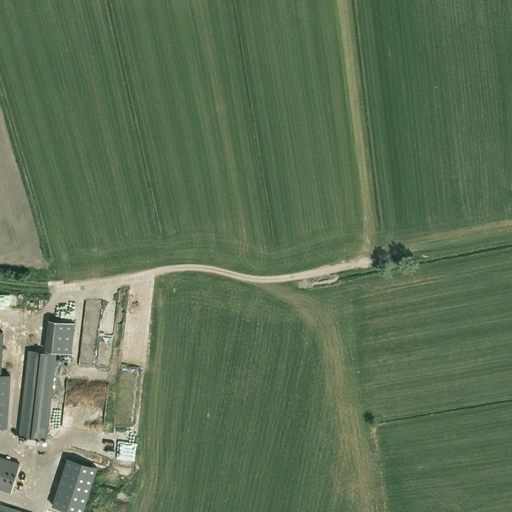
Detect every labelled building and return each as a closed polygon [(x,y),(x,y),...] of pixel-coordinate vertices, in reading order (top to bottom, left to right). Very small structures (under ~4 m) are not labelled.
[(75,323),(51,320),(47,351),(71,354),(75,323)] [(56,353),(28,349),(18,435),(46,439),(56,353)] [(11,376),(0,374),(0,427),(7,428),(11,376)] [(20,463),(0,456),(0,487),(11,491),(20,463)] [(82,511),(97,467),(68,458),(53,506),(72,511),(82,511)] [(0,511),(26,511),(0,503),(0,511)]
